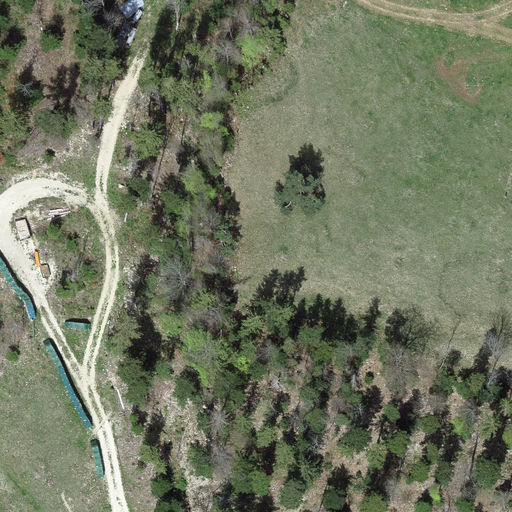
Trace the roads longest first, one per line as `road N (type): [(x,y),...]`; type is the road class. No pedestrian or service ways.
road 1 (track): [(157,0),(105,166),(113,279),(91,354),(89,387),(119,511)]
road 2 (track): [(511,5),(460,18),(372,3)]
